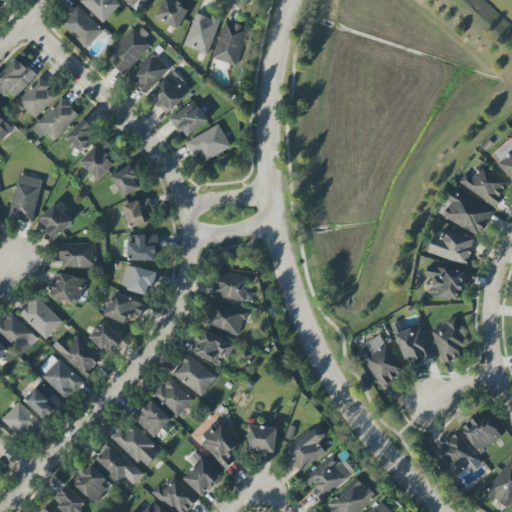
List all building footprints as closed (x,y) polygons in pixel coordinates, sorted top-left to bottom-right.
[(103,23),(119,6),(112,0),(81,0),(80,1),(103,23)] [(139,0),(124,0),(132,8),(139,0)] [(188,7),(179,4),(180,0),(164,0),(157,19),(179,29),(188,7)] [(87,49),(104,31),(77,6),(60,24),(87,49)] [(183,46),(207,55),(221,21),(212,17),(211,19),(196,13),(183,46)] [(236,67),(249,28),(224,21),(212,59),(220,61),(218,67),(227,70),(229,65),(236,67)] [(149,34),(138,25),(107,59),(124,75),(151,46),(144,40),(149,34)] [(170,68),(153,52),(128,77),(146,94),(170,68)] [(0,88),(13,101),(36,76),(18,59),(0,77),(0,88)] [(167,115),(192,90),(174,72),(149,96),(167,115)] [(58,96),(40,78),(17,102),(35,119),(58,96)] [(32,130),(41,138),(46,133),(55,141),(79,114),(61,98),(32,130)] [(187,137),(209,122),(195,101),(169,119),(178,132),(181,129),(187,137)] [(0,141),(13,128),(0,116),(0,141)] [(80,153),(99,132),(84,119),(65,139),(80,153)] [(193,157),(200,153),(204,162),(231,148),(220,125),(186,142),(193,157)] [(116,164),(106,153),(113,147),(105,138),(80,161),(99,181),(116,164)] [(491,157),(511,179),(511,138),(491,157)] [(510,185),(482,165),(472,178),(466,173),(459,182),(493,207),(510,185)] [(142,188),(130,166),(111,176),(123,198),(142,188)] [(43,181),(19,175),(8,218),(32,224),(43,181)] [(492,210),(454,193),(442,219),(480,236),(492,210)] [(147,214),(153,212),(150,198),(123,206),(129,229),(149,224),(147,214)] [(55,240),(73,223),(55,204),(37,222),(55,240)] [(433,236),(428,254),(467,266),(475,239),(443,229),(441,238),(433,236)] [(157,260),(157,235),(128,236),(129,261),(157,260)] [(96,268),(95,243),(60,245),(61,269),(96,268)] [(156,272),(126,266),(121,290),(152,296),(156,272)] [(464,272),(428,266),(426,278),(433,279),(430,296),(460,300),(464,272)] [(86,280),(58,272),(51,297),(79,305),(86,280)] [(212,296),(245,303),(248,291),(244,290),(247,278),(218,272),(212,296)] [(139,320),(146,305),(115,292),(105,315),(126,324),(130,315),(139,320)] [(19,315),(46,340),(63,322),(36,297),(19,315)] [(239,336),(246,312),(212,302),(205,326),(239,336)] [(0,337),(21,357),(38,338),(9,311),(0,319),(0,337)] [(442,364),(469,355),(456,318),(445,321),(447,327),(432,332),(442,364)] [(90,336),(111,355),(124,340),(104,321),(90,336)] [(405,360),(413,357),(416,365),(434,357),(421,324),(395,335),(405,360)] [(235,346),(202,329),(195,341),(199,343),(194,354),(220,367),(224,359),(228,361),(235,346)] [(103,359),(77,336),(69,344),(61,337),(53,347),(86,378),(103,359)] [(381,388),(404,372),(382,338),(358,353),(381,388)] [(0,360),(9,352),(0,342),(0,360)] [(54,354),(46,362),(52,368),(42,377),(65,399),(82,382),(54,354)] [(202,397),(217,377),(187,355),(172,375),(202,397)] [(152,396),(176,419),(194,401),(169,378),(152,396)] [(61,402),(41,383),(24,401),(44,420),(61,402)] [(173,422),(151,400),(133,418),(154,440),(173,422)] [(41,423),(19,402),(3,419),(25,440),(41,423)] [(480,454),(502,437),(488,417),(482,422),(478,416),(461,428),(480,454)] [(112,437),(143,469),(160,452),(132,423),(126,430),(122,427),(112,437)] [(328,437),(318,424),(282,451),(299,473),(326,453),(319,443),(328,437)] [(211,428),(203,435),(207,439),(201,445),(225,471),(236,460),(231,453),(239,445),(222,426),(215,433),(211,428)] [(277,428),(248,426),(247,451),(275,453),(277,428)] [(436,448),(454,477),(478,462),(461,433),(436,448)] [(93,461),(118,485),(125,478),(134,485),(144,475),(110,443),(93,461)] [(320,500),(357,473),(340,451),(303,478),(320,500)] [(221,476),(196,452),(189,460),(195,466),(183,480),(201,497),(221,476)] [(505,509),(511,501),(511,462),(486,491),(505,509)] [(80,475),(83,477),(75,485),(95,503),(112,484),(90,464),(80,475)] [(159,485),(152,493),(172,511),(187,511),(198,500),(175,477),(163,489),(159,485)] [(332,511),(361,511),(377,497),(357,477),(326,506),(332,511)] [(55,498),(60,504),(58,506),(63,511),(80,511),(79,511),(86,503),(67,485),(55,498)] [(140,511),(138,509),(134,511),(164,511),(155,501),(143,511),(140,511)] [(369,511),(391,511),(381,501),(369,511)]
